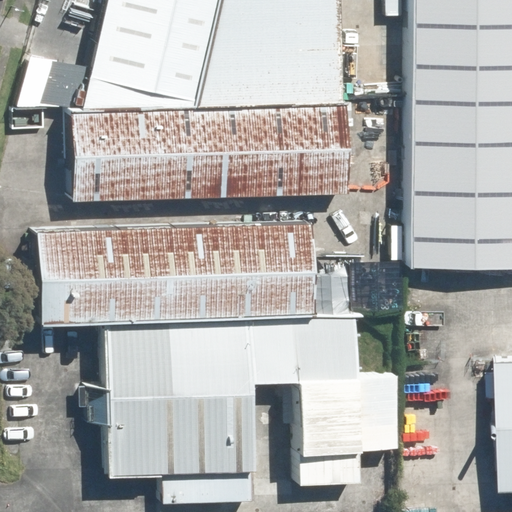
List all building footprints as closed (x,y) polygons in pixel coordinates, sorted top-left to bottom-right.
[(100,0),(78,103),(191,100),(213,0),(100,0)] [(213,0),(191,100),(339,97),(336,0),(213,0)] [(511,0),(408,0),(408,259),(511,259),(511,0)] [(78,103),(65,103),(67,194),(341,188),(339,97),(191,100),(78,103)] [(305,218),(34,225),(36,317),(95,316),(307,311),(305,218)] [(307,311),(95,316),(98,467),(248,463),(246,376),(289,375),(292,478),(353,477),(352,445),(396,444),(394,370),(351,371),(350,310),(307,311)] [(511,355),(496,356),(500,484),(511,483),(511,355)]
